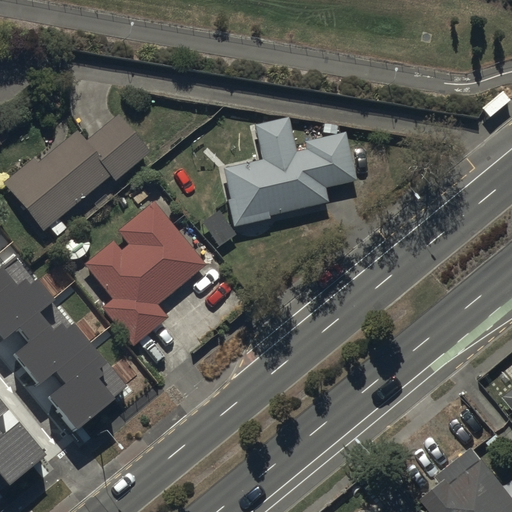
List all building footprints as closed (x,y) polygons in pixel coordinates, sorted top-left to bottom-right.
[(0,190),(40,238),(109,184),(113,188),(148,160),(115,120),(83,147),(75,137),(34,170),(30,165),(0,190)] [(288,123),(252,130),(254,139),(231,143),(236,167),(257,163),(258,167),(221,174),(232,233),(268,226),(268,223),(327,212),(324,195),(356,189),(346,137),(302,146),(304,156),(295,158),(288,123)] [(206,272),(152,206),(115,235),(126,249),(119,255),(110,244),(80,268),(109,304),(99,312),(132,353),(166,325),(155,312),(206,272)] [(218,214),(200,226),(217,251),(234,240),(218,214)] [(0,453),(90,378),(53,334),(0,378),(0,453)] [(511,414),(511,395),(502,403),(511,414)] [(511,511),(511,503),(480,465),(424,511),(511,511)]
